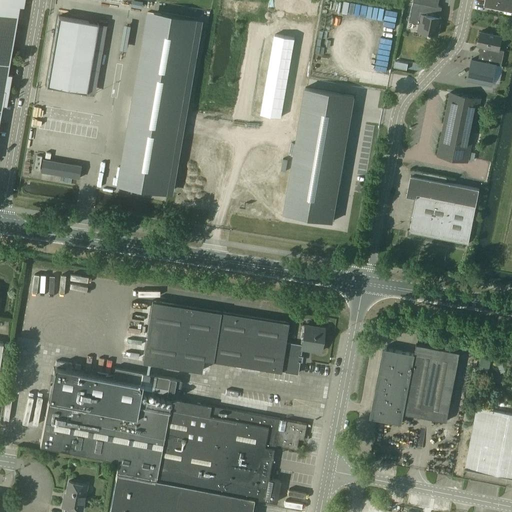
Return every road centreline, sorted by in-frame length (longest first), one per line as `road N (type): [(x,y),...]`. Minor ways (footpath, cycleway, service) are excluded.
road 1 (tertiary): [(362,283),(0,226)]
road 2 (unclassified): [(362,283),(398,109),(453,50),(466,0)]
road 3 (tertiary): [(0,226),(38,0)]
road 4 (unclassified): [(327,471),(362,283)]
road 5 (unclassified): [(511,508),(327,471)]
road 6 (tertiary): [(511,305),(362,283)]
